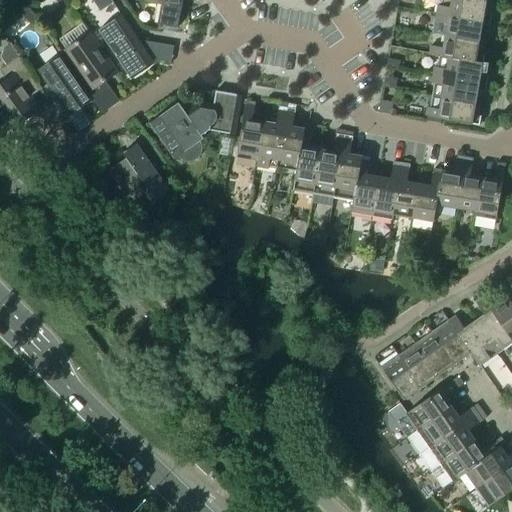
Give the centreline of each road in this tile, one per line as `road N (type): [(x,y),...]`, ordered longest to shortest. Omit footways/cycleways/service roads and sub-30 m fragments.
road 1 (residential): [(242,27),(311,44),(373,129),(495,146),(511,135)]
road 2 (primary): [(196,511),(0,318)]
road 3 (residential): [(242,27),(80,159)]
road 4 (primary): [(0,417),(95,511)]
